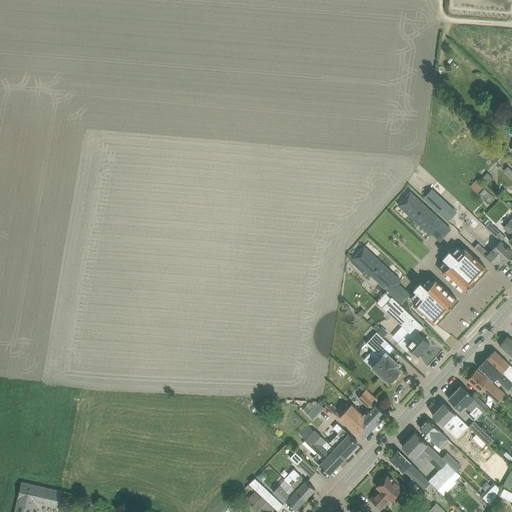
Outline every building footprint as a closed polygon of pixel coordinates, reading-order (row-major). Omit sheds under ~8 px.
[(484,185),(477,179),(470,186),(477,193),(484,185)] [(478,195),(488,203),(494,196),(485,188),(478,195)] [(425,197),(448,219),(456,211),(432,189),(425,197)] [(410,192),(398,205),(430,234),(431,233),(440,240),(450,229),(410,192)] [(456,210),(462,204),(452,195),(446,201),(456,210)] [(472,214),(462,204),(456,210),(456,211),(461,216),(458,218),(463,223),(472,214)] [(511,217),(503,227),(509,231),(511,234),(511,237),(509,240),(511,242),(511,217)] [(505,237),(489,222),(485,226),(501,241),(505,237)] [(511,253),(511,251),(501,241),(489,254),(478,243),(474,247),(485,258),(487,256),(496,265),(504,256),(507,259),(511,253)] [(356,261),(401,303),(410,294),(398,283),(401,280),(364,246),(353,258),(356,261)] [(421,295),(413,303),(434,323),(445,311),(475,279),(485,267),(465,248),(457,257),(450,250),(443,257),(450,263),(427,288),(420,281),(414,288),(421,295)] [(392,296),(382,307),(402,326),(408,331),(397,343),(407,352),(411,348),(418,355),(429,343),(422,336),(418,332),(421,329),(424,326),(392,296)] [(345,314),(350,309),(346,305),(341,311),(345,314)] [(399,364),(392,357),(389,354),(394,348),(377,331),(366,343),(373,350),(370,352),(378,360),(372,366),(389,382),(390,381),(393,381),(396,378),(395,375),(401,370),(397,366),(399,364)] [(511,340),(507,336),(499,345),(511,356),(511,340)] [(511,366),(495,350),(487,358),(479,367),(498,386),(502,383),(508,389),(511,384),(511,366)] [(503,392),(484,375),(477,369),(467,380),(478,390),(483,385),(493,395),(500,401),(505,394),(503,392)] [(472,395),(468,392),(461,385),(448,398),(461,410),(466,405),(472,411),(477,406),(483,411),(488,406),(477,395),(474,393),(472,395)] [(386,414),(372,401),(375,398),(366,389),(358,398),(369,408),(363,414),(363,415),(374,426),(386,414)] [(257,398),(253,403),(258,407),(262,403),(257,398)] [(313,419),(324,408),(319,402),(307,414),(313,419)] [(476,433),(468,426),(444,402),(432,415),(444,426),(451,419),(465,432),(472,438),(476,433)] [(374,426),(363,415),(363,414),(352,403),(344,411),(340,407),(335,412),(356,431),(363,438),(374,426)] [(441,448),(449,440),(444,435),(428,419),(420,427),(441,448)] [(468,426),(476,433),(488,445),(493,439),(474,420),(468,426)] [(345,458),(358,443),(343,428),(329,443),(345,458)] [(330,474),(345,458),(329,443),(315,430),(305,440),(318,453),(312,459),(319,465),(319,464),(330,474)] [(449,440),(452,443),(457,438),(449,430),(444,435),(449,440)] [(439,469),(447,462),(441,457),(416,432),(402,446),(414,457),(418,453),(423,457),(425,456),(439,469)] [(430,482),(410,462),(398,450),(389,459),(402,471),(405,469),(413,477),(408,482),(419,493),(430,482)] [(447,452),(441,457),(447,462),(456,471),(461,466),(447,452)] [(499,456),(484,472),(495,482),(510,467),(499,456)] [(316,471),(303,458),(297,464),(311,477),(316,471)] [(392,500),(399,493),(404,487),(390,473),(377,487),(380,489),(371,498),(381,508),(390,499),(392,500)] [(295,481),(291,486),(305,499),(315,489),(300,474),(294,480),(295,481)] [(278,511),(282,506),(254,479),(250,484),(278,511)] [(58,508),(62,492),(62,490),(22,481),(14,511),(32,511),(35,501),(42,503),(41,504),(58,508)] [(481,495),(492,506),(500,488),(494,482),(481,495)] [(273,492),(278,496),(285,503),(287,501),(296,510),(305,499),(291,486),(286,491),(280,485),(273,492)] [(275,511),(273,510),(274,508),(262,496),(261,497),(255,491),(247,498),(253,504),(251,506),(257,511),(259,511),(260,511),(259,511),(275,511)]
